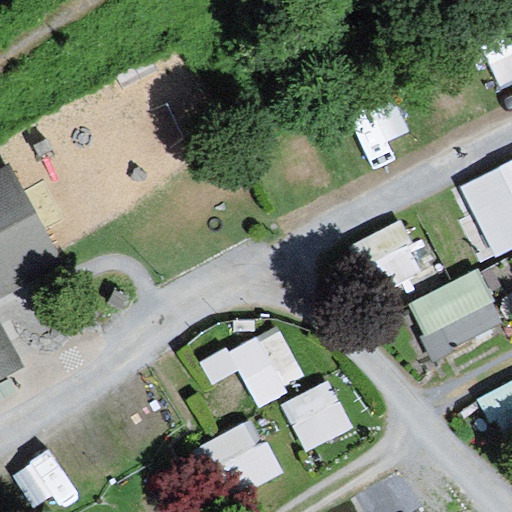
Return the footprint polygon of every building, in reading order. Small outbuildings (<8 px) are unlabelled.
[(511,157),(462,179),(496,256),(511,249),(511,157)] [(0,164),(0,377),(24,364),(0,320),(0,302),(66,266),(58,253),(8,160),(0,164)] [(353,240),(376,293),(428,271),(404,218),(353,240)] [(408,300),(436,359),(508,325),(479,266),(408,300)] [(203,359),(213,384),(244,371),(257,401),(308,380),(285,325),(203,359)] [(285,401),(308,450),(356,427),(333,378),(285,401)] [(511,379),(485,392),(501,425),(511,420),(511,379)] [(254,415),(200,446),(231,499),(285,468),(254,415)] [(423,511),(408,470),(350,491),(357,511),(423,511)]
